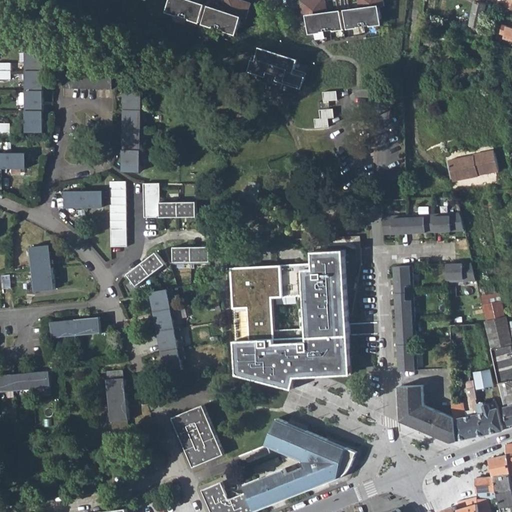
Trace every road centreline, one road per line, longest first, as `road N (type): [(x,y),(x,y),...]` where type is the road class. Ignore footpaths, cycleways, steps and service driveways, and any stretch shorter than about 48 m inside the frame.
road 1 (track): [(375,210),(331,194),(263,89),(0,0)]
road 2 (residential): [(412,0),(403,88),(408,128),(438,137),(446,188),(465,193),(482,259)]
road 3 (residential): [(407,473),(392,443),(388,406),(384,253)]
road 4 (residential): [(52,169),(65,110),(104,104),(105,160),(79,171)]
road 5 (residential): [(182,468),(111,300)]
road 6 (track): [(211,235),(308,224),(357,209)]
road 7 (residential): [(101,277),(162,238),(211,235)]
